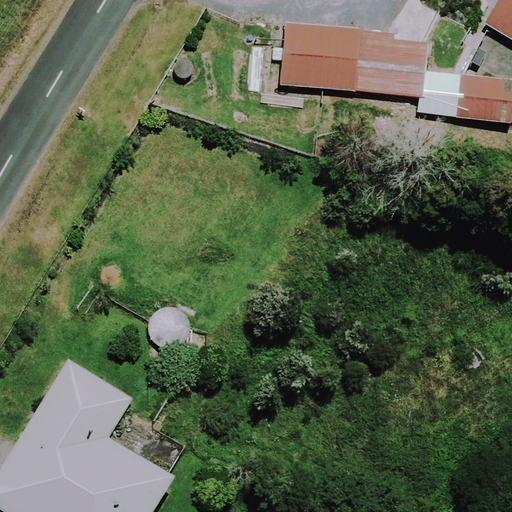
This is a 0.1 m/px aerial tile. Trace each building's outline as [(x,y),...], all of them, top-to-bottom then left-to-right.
[(511,0),(505,0),(486,31),(511,47),(511,0)] [(434,31),(287,17),(280,92),(427,106),(434,31)] [(511,83),(465,76),(458,122),(503,130),(511,83)] [(195,350),(192,312),(150,315),(152,353),(195,350)] [(183,452),(135,421),(143,408),(74,364),(0,479),(0,509),(4,511),(159,511),(178,485),(167,478),(183,452)]
